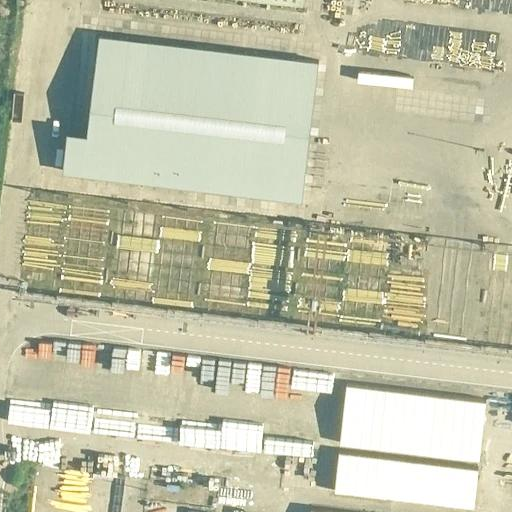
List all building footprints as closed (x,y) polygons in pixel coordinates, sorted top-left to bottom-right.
[(381,36),(415,41),(416,30),(382,25),(381,36)] [(426,34),(419,50),(438,58),(443,47),(456,53),(461,40),(451,36),(449,41),(441,37),(440,40),(426,34)] [(318,63),(98,37),(86,136),(67,133),(62,175),(301,204),(318,63)] [(161,243),(161,217),(124,217),(124,243),(161,243)] [(251,266),(252,231),(217,231),(216,265),(251,266)] [(258,233),(258,270),(291,270),(292,233),(258,233)] [(121,255),(121,273),(155,274),(155,256),(121,255)] [(212,280),(213,303),(249,301),(248,278),(212,280)] [(111,511),(117,481),(97,478),(90,511),(111,511)]
